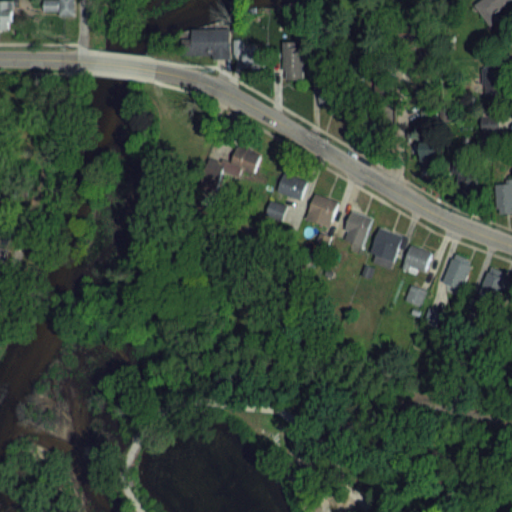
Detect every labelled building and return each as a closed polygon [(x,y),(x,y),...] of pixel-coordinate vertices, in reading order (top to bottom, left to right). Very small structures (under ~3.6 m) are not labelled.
[(0,0),(0,29),(14,29),(14,0),(0,0)] [(74,15),(74,0),(42,0),(42,15),(74,15)] [(508,14),(503,7),(511,0),(480,0),(474,5),(490,27),(508,14)] [(184,29),(184,57),(230,57),(230,29),(184,29)] [(304,49),(285,49),(285,80),(304,80),(304,49)] [(264,68),(264,50),(241,50),(241,68),(264,68)] [(483,99),(503,99),(503,61),(483,61),(483,99)] [(416,107),(419,86),(398,83),(395,104),(416,107)] [(345,104),(345,85),(319,85),(319,104),(345,104)] [(500,132),(501,115),(487,113),(485,130),(500,132)] [(260,156),(214,144),(207,171),(222,176),(225,166),(255,174),(260,156)] [(455,158),(455,193),(477,193),(477,158),(455,158)] [(309,185),(285,170),(275,187),(298,202),(309,185)] [(497,213),(511,213),(511,183),(497,183),(497,213)] [(327,229),(340,204),(317,193),(305,217),(327,229)] [(277,216),(283,209),(275,203),(270,210),(277,216)] [(342,239),(363,247),(373,220),(353,212),(342,239)] [(405,236),(380,227),(368,259),(394,268),(405,236)] [(432,251),(409,245),(403,268),(425,275),(432,251)] [(462,290),(473,261),(454,254),(443,283),(462,290)] [(508,272),(483,272),(483,303),(508,303),(508,272)] [(420,306),(426,291),(411,285),(405,300),(420,306)]
